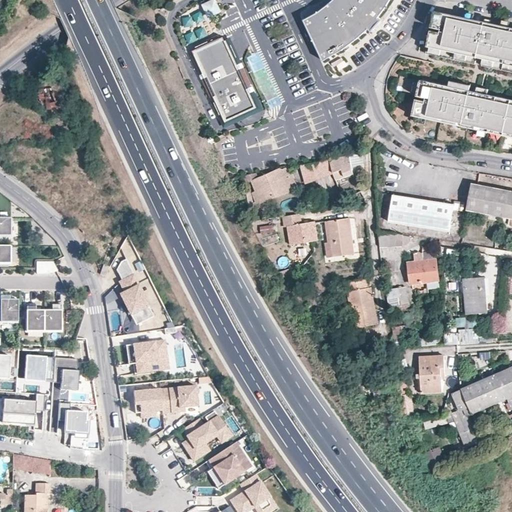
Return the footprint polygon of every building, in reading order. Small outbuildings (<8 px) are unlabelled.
[(190,17),(195,26),(221,12),(214,0),(212,0),(200,7),(202,11),(190,17)] [(335,0),(331,4),(320,11),(306,18),(324,59),(345,49),(360,38),(370,30),(370,29),(381,18),(381,17),(389,7),(393,0),(335,0)] [(434,15),(511,31),(511,28),(435,12),(434,15)] [(511,31),(434,15),(426,54),(475,65),(477,58),(483,59),(482,66),(511,72),(511,31)] [(383,21),(381,18),(370,29),(373,31),(383,21)] [(226,36),(196,49),(226,119),(234,116),(235,118),(244,116),(243,112),(256,106),(226,36)] [(345,60),(338,64),(340,69),(348,65),(345,60)] [(448,86),(420,80),(417,97),(426,98),(425,102),(416,100),(413,115),(463,126),(468,127),(511,136),(511,100),(487,95),(488,90),(476,87),(475,92),(469,90),(470,85),(448,81),(448,86)] [(366,151),(355,153),(356,169),(355,170),(355,171),(353,173),(367,168),(366,151)] [(355,153),(328,157),(328,161),(332,173),(331,173),(333,179),(353,173),(355,171),(355,170),(356,169),(355,153)] [(328,161),(310,164),(314,179),(331,173),(332,173),(328,161)] [(310,164),(300,166),(305,182),(314,179),(310,164)] [(280,168),(257,178),(261,202),(296,186),(288,168),(281,170),(280,168)] [(256,175),(243,179),(248,207),(253,205),(249,181),(257,178),(256,175)] [(261,202),(257,178),(249,181),(253,205),(261,202)] [(511,192),(471,185),(467,209),(511,218),(510,226),(511,226),(511,192)] [(393,194),(389,221),(450,231),(453,204),(393,194)] [(296,214),(282,217),(284,227),(287,226),(291,245),(315,240),(311,221),(297,223),(296,214)] [(10,235),(0,234),(0,236),(12,236),(12,217),(11,217),(10,235)] [(11,217),(0,217),(0,234),(10,235),(11,217)] [(349,218),(329,221),(332,242),(327,242),(325,243),(327,257),(354,253),(352,244),(352,239),(349,218)] [(272,225),(260,228),(261,234),(274,232),(272,225)] [(390,232),(377,230),(380,248),(389,245),(400,246),(400,240),(390,238),(390,232)] [(10,262),(0,262),(0,264),(12,264),(12,245),(10,245),(10,262)] [(0,262),(10,262),(10,245),(0,245),(0,262)] [(416,262),(408,263),(410,284),(427,282),(428,288),(438,286),(435,259),(423,261),(421,254),(415,254),(416,262)] [(156,317),(137,276),(138,275),(131,259),(125,261),(121,269),(126,280),(124,282),(129,292),(126,293),(135,313),(133,314),(138,325),(156,317)] [(53,261),(37,261),(37,273),(51,273),(57,270),(53,261)] [(369,287),(366,276),(345,281),(352,317),(357,317),(358,327),(374,324),(371,307),(372,307),(369,287)] [(484,277),(463,280),(466,313),(487,312),(484,277)] [(372,287),(369,287),(372,307),(371,307),(374,324),(378,323),(372,287)] [(404,287),(387,291),(390,307),(409,303),(404,287)] [(10,291),(1,291),(1,305),(1,321),(18,321),(18,299),(10,299),(10,291)] [(114,292),(104,297),(107,304),(118,298),(114,292)] [(135,313),(126,293),(124,294),(133,314),(135,313)] [(1,321),(1,305),(0,304),(0,322),(18,322),(18,321),(1,321)] [(36,304),(27,304),(27,318),(27,331),(44,331),(44,310),(36,310),(36,304)] [(52,310),(44,310),(44,331),(62,331),(62,318),(62,304),(52,304),(52,310)] [(392,313),(395,327),(401,326),(399,312),(392,313)] [(27,331),(27,318),(25,318),(25,332),(44,332),(44,331),(27,331)] [(44,331),(44,332),(63,332),(63,318),(62,318),(62,331),(44,331)] [(401,326),(395,327),(392,327),(395,349),(405,348),(402,326),(401,326)] [(457,333),(444,333),(444,346),(459,346),(459,344),(483,344),(484,330),(457,329),(457,333)] [(170,370),(168,353),(158,354),(157,342),(134,344),(136,363),(137,374),(170,370)] [(136,363),(134,344),(127,345),(129,364),(134,363),(136,363)] [(0,377),(15,378),(16,356),(0,354),(0,377)] [(54,357),(26,356),(25,381),(53,382),(54,357)] [(444,356),(419,357),(421,393),(442,392),(441,380),(441,375),(445,375),(444,356)] [(80,361),(58,361),(58,384),(63,384),(63,390),(80,391),(80,361)] [(477,442),(473,430),(466,416),(508,398),(511,396),(511,367),(453,394),(460,409),(451,413),(461,436),(466,447),(477,442)] [(378,380),(372,380),(373,384),(366,384),(369,402),(381,401),(378,380)] [(198,407),(196,386),(160,389),(162,410),(162,414),(185,412),(185,408),(190,407),(198,407)] [(160,389),(133,392),(135,413),(141,413),(157,411),(162,410),(160,389)] [(31,401),(0,400),(0,427),(40,429),(41,395),(32,395),(31,401)] [(92,413),(71,413),(70,434),(92,434),(92,413)] [(209,450),(204,443),(217,435),(215,431),(225,425),(219,416),(187,436),(189,439),(195,448),(189,452),(194,460),(209,450)] [(232,436),(225,425),(215,431),(217,435),(221,442),(232,436)] [(195,448),(189,439),(183,443),(189,452),(195,448)] [(244,472),(238,463),(246,457),(236,442),(208,460),(213,467),(224,484),(244,472)] [(428,468),(445,460),(439,447),(422,454),(428,468)] [(50,460),(13,453),(12,468),(50,475),(50,460)] [(252,467),(246,457),(238,463),(244,472),(252,467)] [(224,484),(213,467),(207,471),(218,489),(224,484)] [(267,511),(276,506),(256,474),(243,482),(248,489),(245,491),(230,500),(232,503),(237,511),(239,511),(253,503),(258,504),(262,511),(267,511)] [(49,495),(50,483),(35,483),(35,495),(24,495),(24,511),(41,511),(41,510),(47,510),(47,495),(49,495)] [(237,511),(232,503),(220,511),(237,511)] [(253,503),(239,511),(246,511),(255,507),(255,504),(253,503)]
